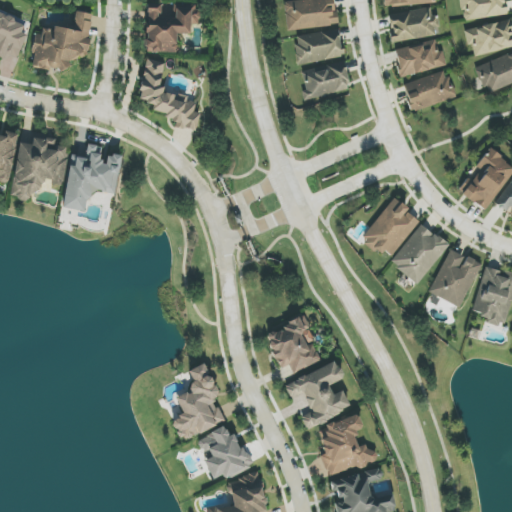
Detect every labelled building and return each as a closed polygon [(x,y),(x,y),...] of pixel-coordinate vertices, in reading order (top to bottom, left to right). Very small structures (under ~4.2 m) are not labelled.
[(288,31),(337,25),(334,0),(302,0),(284,2),(288,31)] [(509,15),(507,0),(460,0),(463,21),(509,15)] [(196,5),(147,4),(146,53),(178,53),(178,35),(195,35),(196,5)] [(436,36),(435,28),(440,27),(438,15),(432,16),(431,8),(388,15),(392,43),(436,36)] [(92,14),(75,12),(73,31),(38,26),(32,67),(68,72),(70,57),(86,59),(92,14)] [(0,57),(4,59),(6,55),(19,59),(27,34),(22,33),(25,23),(0,14),(0,57)] [(473,57),(511,47),(511,27),(510,19),(466,30),(473,57)] [(340,30),(294,36),(298,64),(343,58),(340,30)] [(401,77),(447,66),(443,50),(438,51),(435,40),(394,51),(401,77)] [(511,83),(511,53),(477,67),(487,94),(511,83)] [(165,63),(147,60),(139,100),(154,103),(152,113),(176,118),(175,127),(197,132),(200,113),(195,112),(197,100),(160,93),(165,63)] [(302,72),(306,91),(302,92),(304,101),(351,90),(344,62),(302,72)] [(455,97),(446,70),(403,85),(413,113),(455,97)] [(0,172),(1,173),(0,175),(0,181),(4,183),(22,137),(7,132),(6,135),(0,132),(0,172)] [(20,143),(10,197),(35,202),(39,178),(57,182),(59,172),(63,173),(68,148),(45,144),(46,136),(34,133),(32,145),(20,143)] [(62,208),(86,212),(90,190),(115,194),(121,157),(103,154),(104,147),(87,145),(85,157),(71,155),(62,208)] [(511,172),(511,165),(488,150),(459,192),(486,211),(511,172)] [(511,180),(496,205),(510,215),(508,218),(511,220),(511,180)] [(420,220),(392,199),(362,240),(390,260),(420,220)] [(417,285),(448,246),(421,224),(390,263),(417,285)] [(481,265),(450,249),(428,293),(460,309),(481,265)] [(511,301),(511,273),(485,267),(473,313),(486,316),(485,322),(505,328),(511,301)] [(321,362),(303,317),(265,333),(280,369),(289,366),(292,374),(321,362)] [(285,385),(291,400),(303,395),(310,413),(301,417),(306,429),(350,410),(342,391),(334,394),(329,385),(343,379),(335,362),(285,385)] [(224,421),(214,400),(219,398),(204,364),(188,371),(195,386),(174,396),(183,416),(172,421),(181,441),(224,421)] [(317,429),(325,454),(321,456),(328,477),(378,461),(374,451),(368,453),(366,445),(359,447),(353,431),(362,428),(358,416),(317,429)] [(212,480),(223,475),(224,478),(250,468),(236,433),(228,436),(225,428),(198,438),(207,459),(204,460),(212,480)] [(329,480),(332,493),(338,491),(340,502),(334,503),(335,511),(386,511),(385,508),(394,506),(392,494),(371,498),(368,483),(381,481),(379,471),(329,480)] [(226,484),(233,503),(206,511),(268,511),(255,474),(226,484)]
